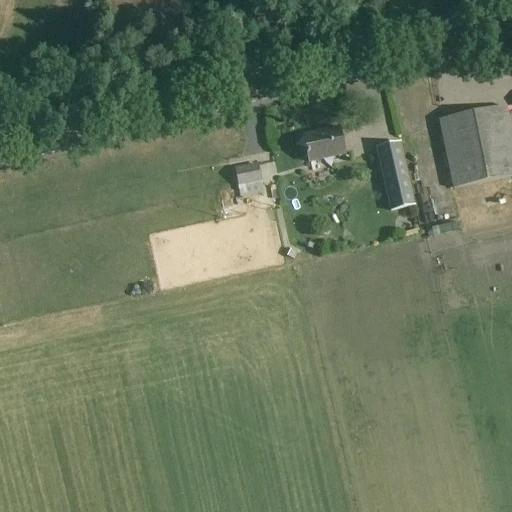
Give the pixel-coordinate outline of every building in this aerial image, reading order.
[(511,178),(511,139),(506,108),(439,122),(453,190),(511,178)] [(310,171),(323,169),(321,161),(345,156),(339,128),(326,131),(327,133),(303,138),(310,171)] [(374,150),(393,141),(387,128),(368,137),(374,150)] [(390,213),(413,208),(399,145),(376,150),(390,213)] [(237,195),(262,191),(257,164),(232,168),(237,195)] [(290,251),(286,259),(293,262),(296,255),(290,251)]
